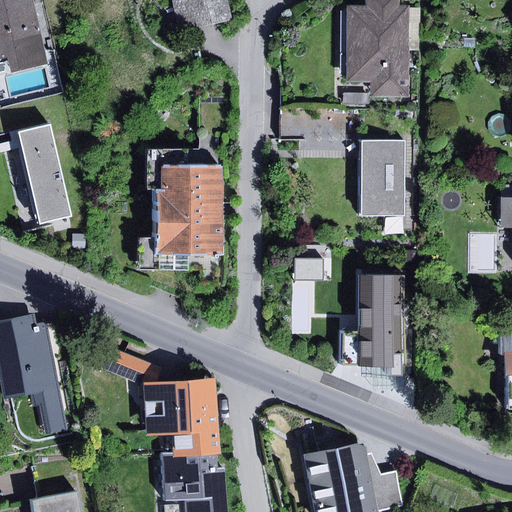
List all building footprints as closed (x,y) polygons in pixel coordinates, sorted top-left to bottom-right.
[(33,0),(0,0),(0,76),(4,75),(49,64),(33,0)] [(174,0),(179,30),(231,22),(227,0),(174,0)] [(371,97),(408,97),(409,5),(399,5),(398,0),(366,0),(366,7),(348,7),(347,82),(371,82),(371,97)] [(0,107),(11,105),(4,75),(0,76),(0,107)] [(281,79),(280,111),(314,111),(314,79),(281,79)] [(157,190),(163,190),(163,166),(218,166),(218,137),(225,137),(225,98),(199,98),(199,150),(148,150),(148,190),(157,190)] [(280,111),(280,140),(314,140),(314,111),(280,111)] [(50,126),(18,134),(40,225),(72,217),(50,126)] [(0,149),(19,149),(18,133),(0,134),(0,149)] [(362,216),(404,216),(404,142),(362,142),(362,156),(362,216)] [(157,257),(226,256),(226,166),(218,166),(163,166),(163,190),(157,190),(157,257)] [(511,198),(501,198),(500,227),(511,227),(511,198)] [(374,365),(404,365),(405,277),(362,277),(361,335),(373,335),(374,365)] [(37,324),(35,314),(0,320),(0,372),(5,399),(32,394),(61,389),(48,322),(37,324)] [(506,356),(506,412),(511,412),(511,327),(500,327),(500,356),(506,356)] [(110,347),(101,368),(141,385),(150,364),(110,347)] [(404,365),(374,365),(374,386),(404,386),(404,365)] [(173,454),(217,452),(220,451),(219,429),(216,379),(178,381),(144,383),(147,436),(172,435),(173,454)] [(69,431),(61,389),(32,394),(34,406),(40,405),(46,435),(69,431)] [(304,455),(315,511),(380,511),(380,510),(369,454),(367,448),(356,445),(304,455)] [(187,511),(228,511),(226,468),(218,469),(217,452),(173,454),(164,454),(167,500),(187,499),(187,511)] [(372,453),(369,454),(380,510),(403,506),(397,472),(381,474),(372,453)] [(32,466),(39,501),(75,494),(69,460),(32,466)] [(35,511),(82,511),(79,493),(75,494),(39,501),(33,501),(35,511)]
